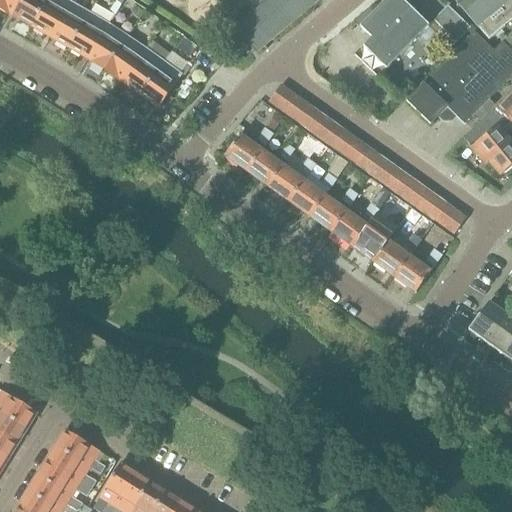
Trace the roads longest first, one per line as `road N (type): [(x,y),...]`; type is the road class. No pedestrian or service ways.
road 1 (tertiary): [(424,339),(189,166)]
road 2 (residential): [(497,226),(275,64)]
road 3 (tertiary): [(189,166),(0,45)]
road 4 (residential): [(60,405),(234,511)]
road 5 (residential): [(424,339),(497,226)]
road 6 (residential): [(189,166),(275,64)]
